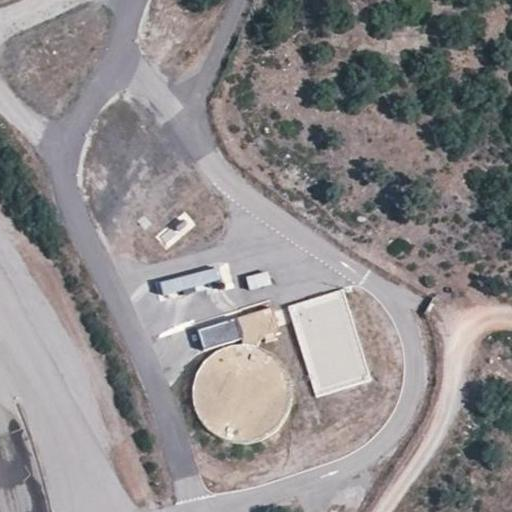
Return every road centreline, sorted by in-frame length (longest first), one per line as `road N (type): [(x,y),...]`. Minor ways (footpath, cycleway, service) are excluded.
road 1 (track): [(511,319),(485,319),(459,341),(451,400),(386,511)]
road 2 (track): [(187,125),(235,0)]
